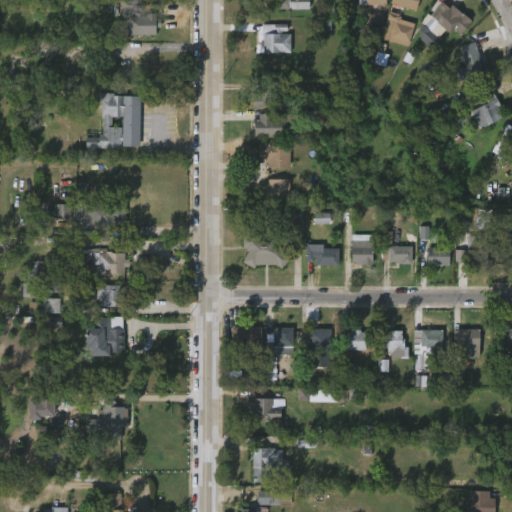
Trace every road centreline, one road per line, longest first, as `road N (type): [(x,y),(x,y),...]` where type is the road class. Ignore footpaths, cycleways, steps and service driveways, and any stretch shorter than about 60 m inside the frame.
road 1 (tertiary): [(206,511),(209,0)]
road 2 (residential): [(209,297),(511,297)]
